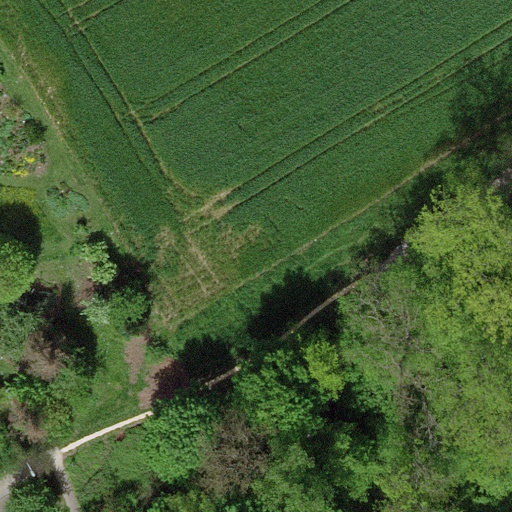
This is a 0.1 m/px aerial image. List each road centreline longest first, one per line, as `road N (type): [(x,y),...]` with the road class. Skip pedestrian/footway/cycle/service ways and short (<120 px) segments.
road 1 (residential): [(511,185),(326,308),(226,511)]
road 2 (track): [(54,455),(326,308)]
